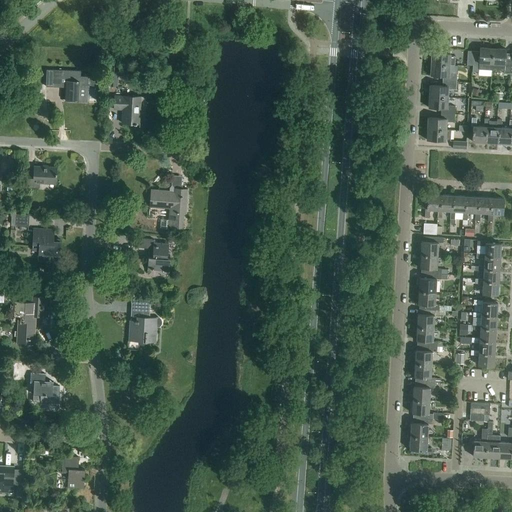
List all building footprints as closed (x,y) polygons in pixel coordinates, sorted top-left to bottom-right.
[(492,70),(493,50),(493,49),(492,49),(492,50),(487,49),(481,48),(480,48),(479,52),(468,51),(467,65),(472,65),(472,72),(478,72),(478,69),(492,70)] [(503,74),(511,74),(511,54),(505,53),(505,49),(504,49),(504,50),(497,49),(497,50),(493,50),(492,70),(503,71),(503,74)] [(431,64),(449,65),(454,65),(454,56),(450,56),(450,54),(431,53),(431,64)] [(444,81),(456,82),(456,74),(449,73),(449,65),(431,64),(430,75),(445,76),(444,81)] [(47,69),(46,86),(53,86),(53,83),(61,83),(61,76),(66,76),(65,99),(77,100),(78,87),(87,87),(88,85),(94,86),(94,79),(88,78),(88,77),(80,76),(81,71),(54,69),(47,69)] [(456,82),(444,81),(444,86),(430,85),(429,96),(447,97),(448,90),(455,90),(456,82)] [(139,124),(141,96),(124,95),(124,96),(115,96),(114,108),(124,109),(124,112),(123,112),(122,123),(134,124),(134,125),(137,125),(137,124),(139,124)] [(447,97),(429,96),(428,107),(443,108),(443,113),(454,114),(454,113),(454,106),(447,105),(447,97)] [(428,118),(428,129),(446,130),(447,122),(454,122),(454,114),(443,113),(443,118),(428,118)] [(486,127),(484,127),(476,126),(477,118),(472,118),(471,126),(473,127),(472,141),(485,142),(486,127)] [(497,128),(497,121),(489,121),(489,119),(485,119),(484,127),(486,127),(485,142),(498,143),(499,128),(497,128)] [(499,128),(498,143),(510,143),(511,128),(510,128),(501,128),(502,120),(497,119),(497,121),(497,128),(499,128)] [(451,130),(446,130),(428,129),(427,140),(445,141),(446,139),(451,139),(451,130)] [(467,141),(453,141),(453,148),(466,149),(467,141)] [(57,175),(57,172),(56,172),(56,167),(46,167),(43,167),(34,166),(34,172),(26,171),(25,186),(39,187),(39,182),(55,183),(56,175),(57,175)] [(138,220),(138,230),(161,231),(161,228),(168,229),(168,226),(183,227),(184,212),(186,212),(188,189),(174,188),(174,191),(151,190),(150,207),(171,208),(170,219),(162,219),(161,221),(138,220)] [(430,210),(438,210),(440,210),(441,194),(428,194),(427,209),(425,209),(425,218),(429,218),(430,210)] [(452,211),(453,195),(441,194),(440,210),(438,210),(437,218),(442,219),(442,210),(451,211),(452,211)] [(452,211),(451,211),(450,219),(455,219),(455,211),(463,212),(465,212),(466,196),(453,195),(452,211)] [(465,212),(463,212),(463,220),(467,220),(468,212),(476,212),(477,212),(478,197),(466,196),(465,212)] [(480,212),(488,213),(490,213),(491,197),(478,197),(477,212),(476,212),(475,221),(480,221),(480,212)] [(490,213),(488,213),(488,221),(492,222),(493,213),(503,214),(504,198),(491,197),(490,213)] [(29,214),(12,213),(11,225),(29,226),(29,214)] [(437,224),(424,223),(424,233),(437,234),(437,224)] [(61,249),(61,247),(60,247),(61,240),(53,239),(53,240),(50,240),(50,232),(54,232),(54,230),(34,228),(32,250),(38,250),(38,255),(38,261),(46,261),(46,255),(60,256),(60,249),(61,249)] [(421,255),(438,255),(439,243),(443,243),(443,237),(423,236),(423,241),(422,241),(421,244),(420,249),(422,249),(422,253),(421,253),(421,255)] [(150,248),(149,253),(151,253),(151,257),(149,257),(148,268),(163,269),(163,266),(170,266),(170,259),(167,259),(168,255),(169,243),(154,242),(154,239),(138,238),(137,247),(150,248)] [(485,246),(485,254),(485,256),(500,257),(501,244),(486,243),(486,241),(478,241),(477,246),(485,246)] [(499,269),(500,257),(485,256),(485,254),(477,254),(477,258),(485,259),(484,267),(484,268),(499,269)] [(422,268),(421,273),(448,274),(448,270),(437,269),(438,255),(421,255),(421,257),(422,257),(421,260),(419,260),(419,266),(420,266),(420,268),(422,268)] [(499,269),(484,268),(484,267),(476,266),(476,271),(484,271),(483,279),(483,281),(499,282),(499,269)] [(448,274),(421,273),(421,278),(419,277),(419,280),(418,280),(418,285),(420,285),(420,289),(419,289),(419,291),(436,292),(436,279),(447,280),(448,274)] [(499,282),(483,281),(483,279),(475,279),(475,283),(483,284),(483,294),(498,294),(499,282)] [(419,304),(419,309),(445,310),(451,311),(451,306),(435,306),(436,292),(419,291),(418,293),(419,293),(419,296),(417,296),(417,302),(418,302),(418,304),(419,304)] [(43,297),(33,297),(32,302),(13,301),(12,316),(18,316),(17,343),(24,343),(25,339),(34,339),(35,330),(33,330),(34,322),(35,322),(36,316),(42,316),(43,297)] [(481,315),(497,316),(497,303),(483,302),(483,300),(474,300),(474,305),(482,305),(481,313),(481,315)] [(151,303),(138,302),(132,302),(131,320),(130,338),(145,339),(145,341),(147,341),(155,341),(156,326),(159,326),(160,326),(160,325),(161,324),(161,323),(162,323),(162,322),(162,321),(161,320),(161,319),(161,318),(160,318),(159,317),(150,317),(151,303)] [(417,325),(417,327),(434,328),(434,315),(445,316),(445,310),(419,309),(419,314),(417,314),(417,316),(416,316),(416,322),(418,322),(418,325),(417,325)] [(496,328),(497,316),(481,315),(481,313),(473,312),(473,317),(481,318),(481,326),(481,327),(496,328)] [(468,324),(460,324),(459,335),(468,335),(468,324)] [(480,340),(495,341),(496,328),(481,327),(481,326),(472,325),(472,330),(480,330),(480,338),(480,340)] [(417,340),(417,345),(437,346),(437,342),(433,342),(434,328),(417,327),(417,329),(417,333),(415,332),(415,338),(416,338),(416,340),(417,340)] [(480,340),(480,338),(471,338),(471,343),(480,343),(479,351),(479,353),(495,353),(495,341),(480,340)] [(415,361),(415,363),(432,364),(432,352),(436,352),(437,346),(417,345),(417,350),(415,350),(415,352),(414,352),(414,358),(416,358),(416,361),(415,361)] [(479,353),(479,351),(471,350),(470,355),(479,356),(478,365),(494,366),(495,353),(479,353)] [(464,354),(458,353),(458,354),(455,354),(455,363),(464,364),(464,354)] [(432,364),(415,363),(414,366),(415,366),(415,369),(413,369),(413,374),(414,374),(414,376),(415,376),(415,382),(435,383),(440,383),(441,378),(431,378),(432,364)] [(58,397),(59,386),(48,385),(48,381),(44,381),(44,373),(30,373),(30,382),(34,382),(33,393),(41,393),(40,403),(51,403),(51,402),(57,402),(57,397),(58,397)] [(435,383),(415,382),(415,386),(413,386),(413,388),(412,388),(412,394),(414,394),(414,397),(413,397),(413,400),(429,401),(430,388),(434,388),(435,383)] [(413,413),(413,418),(433,419),(433,414),(429,414),(429,401),(413,400),(412,401),(413,401),(413,405),(411,405),(411,410),(412,410),(412,412),(413,413)] [(470,414),(485,414),(489,415),(490,403),(471,402),(470,414)] [(433,419),(413,418),(413,422),(411,422),(411,425),(410,425),(410,430),(412,430),(411,433),(411,436),(427,437),(428,424),(432,424),(433,419)] [(488,421),(487,429),(485,456),(487,457),(487,456),(491,456),(491,457),(498,457),(499,442),(500,435),(492,435),(492,422),(488,421)] [(480,455),(485,456),(487,429),(482,428),(481,441),(474,441),(473,456),(480,456),(480,455)] [(427,437),(411,436),(410,438),(411,438),(411,441),(409,441),(409,447),(410,447),(410,449),(411,449),(411,452),(431,453),(431,448),(427,448),(427,437)] [(450,438),(442,438),(442,449),(450,450),(450,438)] [(511,443),(499,442),(498,457),(506,458),(506,457),(511,457),(511,443)] [(83,488),(84,469),(78,468),(78,457),(62,456),(62,470),(68,471),(67,487),(83,488)] [(0,492),(12,493),(13,479),(14,466),(0,465),(0,492)]
